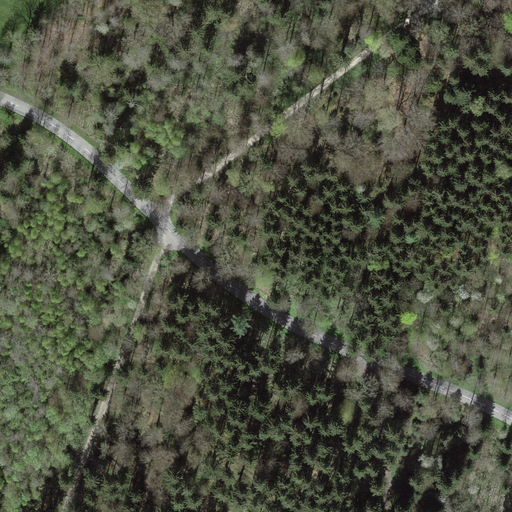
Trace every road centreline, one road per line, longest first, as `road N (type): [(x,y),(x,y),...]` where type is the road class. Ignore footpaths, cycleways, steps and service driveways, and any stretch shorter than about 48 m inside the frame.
road 1 (tertiary): [(0,97),(95,157),(187,248),(287,324),(511,419)]
road 2 (track): [(150,212),(436,0)]
road 3 (track): [(166,229),(61,511)]
road 4 (track): [(360,354),(383,425),(388,511)]
